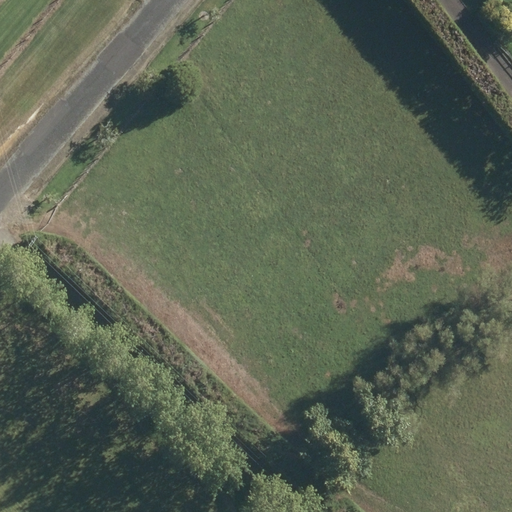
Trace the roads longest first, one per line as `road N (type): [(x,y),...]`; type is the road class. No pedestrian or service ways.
road 1 (track): [(0,234),(307,511)]
road 2 (residential): [(162,0),(0,195)]
